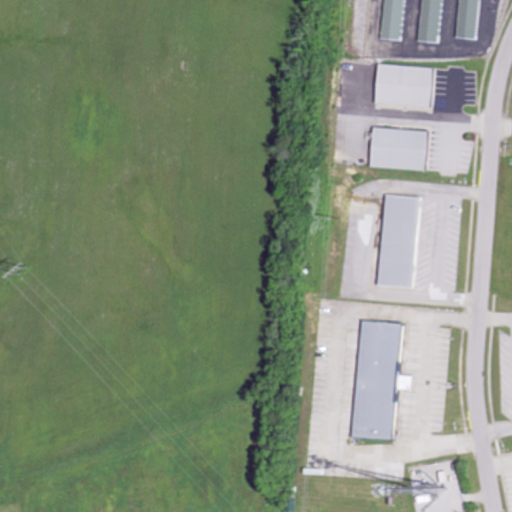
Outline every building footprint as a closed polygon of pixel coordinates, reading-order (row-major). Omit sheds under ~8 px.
[(385,0),(382,39),(402,41),(406,0),(385,0)] [(424,0),(420,41),(440,43),(444,0),(424,0)] [(462,0),(458,37),(479,39),(482,0),(462,0)] [(438,67),(381,66),(380,105),(437,107),(438,67)] [(432,171),(434,131),(377,129),(375,169),(432,171)] [(420,289),(425,197),(387,196),(382,287),(420,289)] [(402,441),(405,390),(417,391),(418,378),(406,377),(408,324),(365,322),(359,439),(402,441)]
